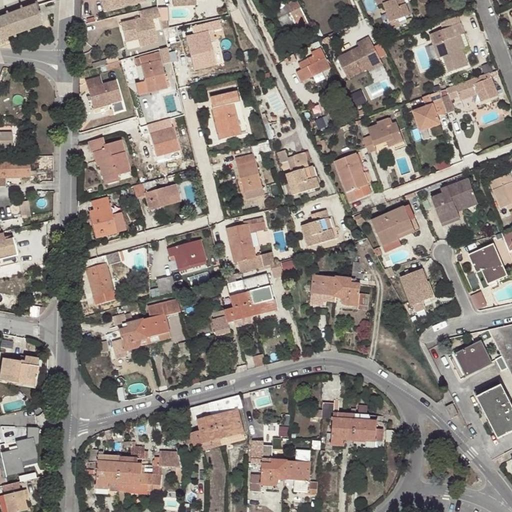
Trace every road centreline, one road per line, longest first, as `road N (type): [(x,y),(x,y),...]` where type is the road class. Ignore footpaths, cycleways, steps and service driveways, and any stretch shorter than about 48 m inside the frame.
road 1 (unclassified): [(380,378),(320,365),(63,425)]
road 2 (residential): [(193,111),(217,213),(62,259)]
road 3 (unclassified): [(511,497),(454,428),(380,378)]
road 4 (residential): [(511,149),(385,198)]
road 5 (unclassified): [(403,493),(414,470),(415,428),(380,378)]
